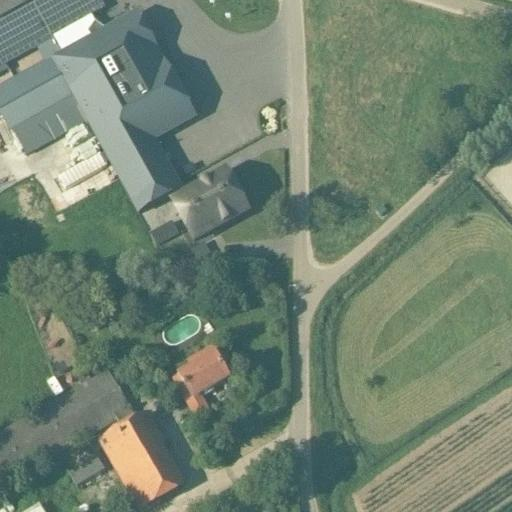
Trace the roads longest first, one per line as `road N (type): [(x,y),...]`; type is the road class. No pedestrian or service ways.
road 1 (unclassified): [(290,0),(300,315)]
road 2 (unclassified): [(300,315),(324,282),(511,121)]
road 3 (unclassified): [(312,511),(299,457),(300,315)]
